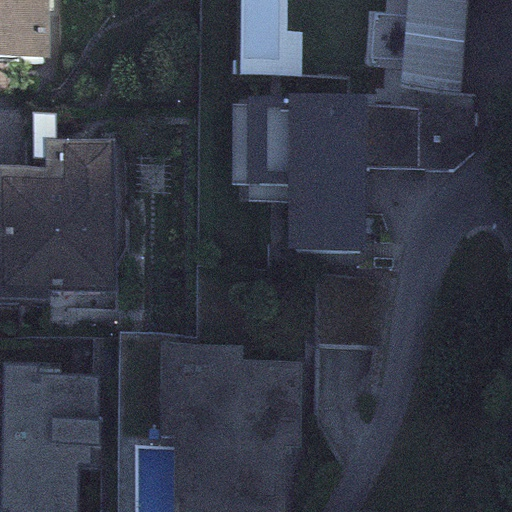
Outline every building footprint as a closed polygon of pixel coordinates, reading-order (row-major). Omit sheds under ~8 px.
[(40,0),(0,0),(0,76),(42,76),(40,0)] [(400,101),(449,104),(455,10),(407,7),(400,101)] [(363,264),(364,118),(246,117),(246,197),(291,198),(290,264),(363,264)] [(0,313),(97,313),(96,166),(37,166),(38,195),(0,195),(0,313)] [(314,334),(372,336),(374,273),(316,271),(314,334)] [(237,364),(167,363),(166,452),(175,452),(173,511),(268,511),(269,462),(288,462),(289,383),(237,383),(237,364)] [(75,478),(78,391),(0,388),(0,511),(57,511),(58,477),(75,478)]
